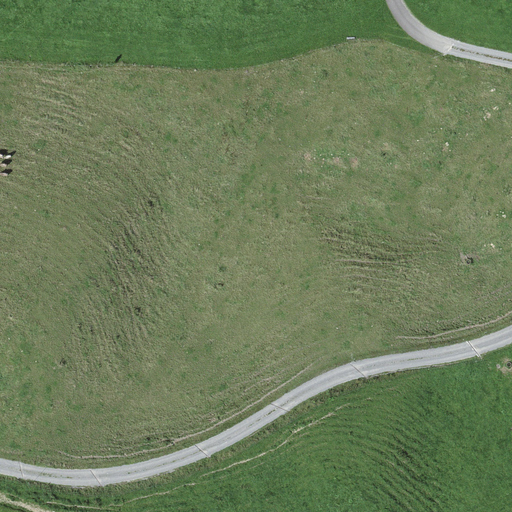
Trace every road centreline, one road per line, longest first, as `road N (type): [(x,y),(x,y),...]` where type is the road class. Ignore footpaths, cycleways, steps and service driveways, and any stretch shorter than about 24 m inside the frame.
road 1 (track): [(511,343),(462,362),(339,386),(199,463),(124,487),(81,491),(0,476)]
road 2 (track): [(384,0),(416,47),(511,77)]
